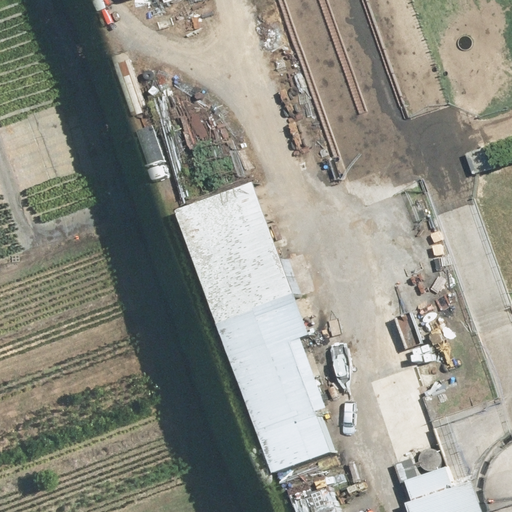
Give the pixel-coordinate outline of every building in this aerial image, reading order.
[(156,25),(194,15),(190,0),(152,10),(156,25)] [(324,417),(333,413),(306,340),(312,338),(297,298),(317,291),(304,255),(284,263),(255,184),(174,214),(271,478),(337,454),(324,417)] [(399,485),(407,511),(481,511),(465,463),(399,485)] [(350,486),(344,470),(316,480),(322,495),(350,486)] [(294,511),(319,511),(311,492),(290,501),(294,511)]
